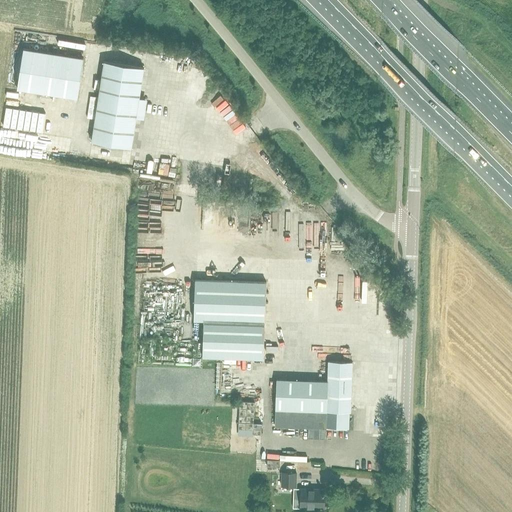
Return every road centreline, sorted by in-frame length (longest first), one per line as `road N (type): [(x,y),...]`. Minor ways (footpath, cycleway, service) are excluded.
road 1 (unclassified): [(413,223),(377,216),(194,0)]
road 2 (tertiary): [(403,511),(413,223)]
road 3 (motorway): [(327,0),(511,186)]
road 4 (tertiary): [(413,223),(421,0)]
road 5 (motorway): [(511,133),(382,2)]
road 6 (unknown): [(282,105),(211,138),(147,123)]
